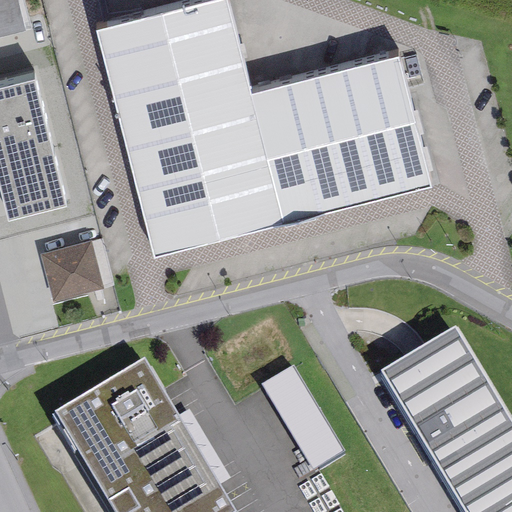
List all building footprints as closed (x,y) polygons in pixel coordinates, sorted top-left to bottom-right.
[(20,0),(0,0),(0,25),(26,19),(20,0)] [(228,0),(172,0),(96,19),(152,244),(430,175),(397,46),(249,83),(228,0)] [(35,66),(0,74),(0,175),(7,204),(66,190),(35,66)] [(53,296),(103,283),(91,236),(41,249),(53,296)] [(511,511),(511,430),(456,334),(381,378),(459,511),(511,511)] [(234,511),(145,364),(52,420),(108,511),(234,511)] [(290,374),(262,390),(316,477),(343,460),(290,374)]
